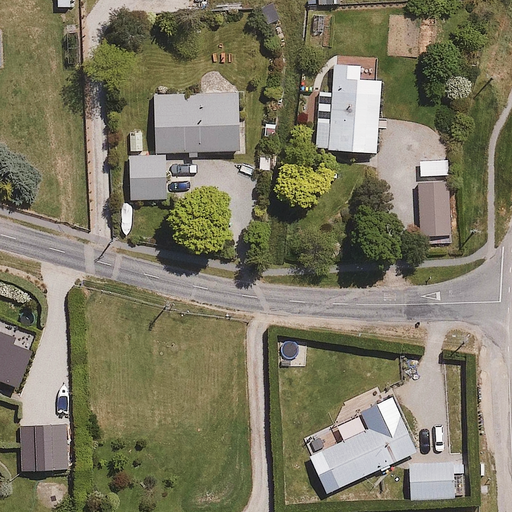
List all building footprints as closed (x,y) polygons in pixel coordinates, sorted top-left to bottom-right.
[(362,56),(334,55),(332,84),(320,83),(317,142),(381,145),(385,72),(362,71),(362,56)] [(155,88),(157,145),(240,143),(239,86),(155,88)] [(169,151),(130,152),(131,193),(170,192),(169,151)] [(422,153),(423,173),(452,172),(452,152),(422,153)] [(452,179),(419,179),(420,230),(452,229),(452,179)] [(322,444),(342,486),(418,449),(397,407),(322,444)] [(453,458),(408,459),(409,496),(454,495),(453,458)]
